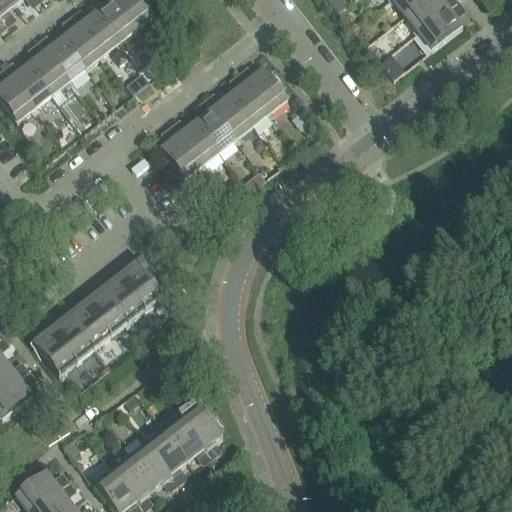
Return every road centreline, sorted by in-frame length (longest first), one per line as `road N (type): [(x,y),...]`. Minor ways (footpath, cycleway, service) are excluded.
road 1 (unclassified): [(283,476),(233,348),(233,298),(263,235),(373,146)]
road 2 (residential): [(107,157),(278,21)]
road 3 (unclassified): [(373,146),(511,40)]
road 4 (residential): [(20,325),(152,217)]
road 5 (residential): [(373,146),(278,21)]
road 6 (residential): [(107,157),(26,219),(0,183)]
